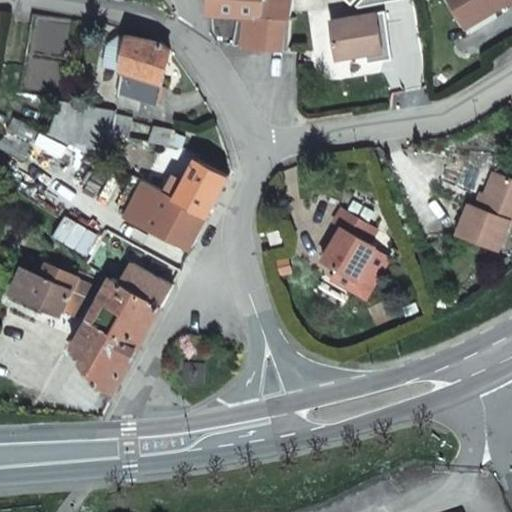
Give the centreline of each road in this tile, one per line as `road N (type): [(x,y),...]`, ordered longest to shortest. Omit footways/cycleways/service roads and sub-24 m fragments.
road 1 (secondary): [(286,423),(100,459),(0,467)]
road 2 (residential): [(286,423),(239,233),(258,146)]
road 3 (unknown): [(100,459),(122,429),(168,324),(239,233)]
road 4 (residential): [(258,146),(444,120),(511,83)]
road 5 (secondary): [(511,340),(452,375),(286,423)]
road 6 (residential): [(0,0),(116,14),(158,24),(187,43)]
road 7 (residential): [(258,146),(187,43)]
